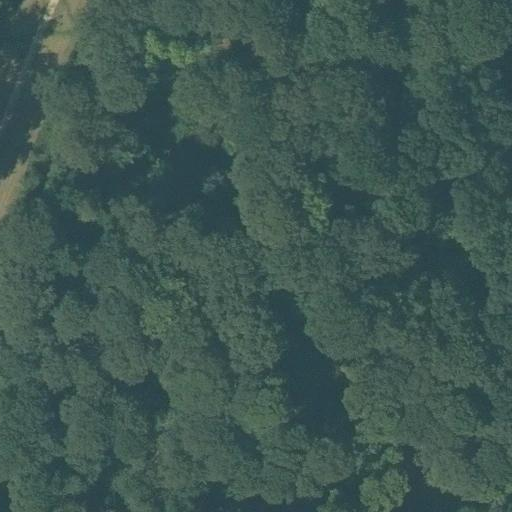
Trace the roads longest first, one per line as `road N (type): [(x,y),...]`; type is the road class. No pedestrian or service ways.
road 1 (track): [(442,511),(213,185),(114,69),(0,33)]
road 2 (track): [(511,142),(496,0)]
road 3 (track): [(0,130),(54,0)]
